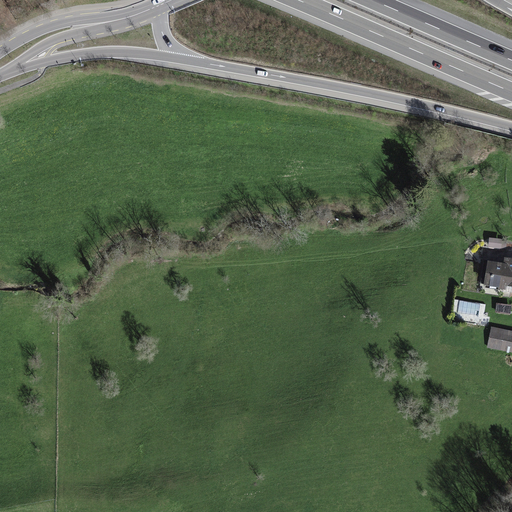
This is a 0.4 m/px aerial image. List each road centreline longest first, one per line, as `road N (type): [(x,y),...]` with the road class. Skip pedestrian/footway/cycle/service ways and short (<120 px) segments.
road 1 (motorway): [(181,59),(511,127)]
road 2 (motorway): [(296,0),(511,92)]
road 3 (motorway): [(0,76),(91,53),(181,59)]
road 4 (motorway): [(511,59),(372,0)]
road 5 (primary): [(0,76),(52,41),(124,19)]
road 6 (primary): [(124,19),(60,23),(0,52)]
